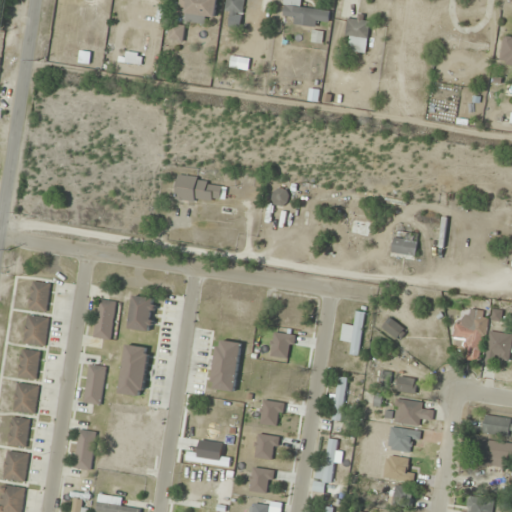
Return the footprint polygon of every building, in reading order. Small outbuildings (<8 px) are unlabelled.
[(216,18),(218,0),(180,0),(179,9),(188,10),(186,22),(206,25),(207,17),(216,18)] [(244,0),(226,0),(225,13),(243,15),(244,0)] [(303,0),(284,0),(283,16),(294,17),(294,25),(317,27),(318,20),(329,21),(331,10),(302,8),(303,0)] [(370,52),(370,19),(346,19),(346,52),(370,52)] [(183,42),(186,27),(172,24),(168,40),(183,42)] [(445,47),(489,52),(490,42),(446,37),(445,47)] [(511,54),(511,42),(499,41),(497,52),(511,54)] [(176,198),(225,202),(227,182),(177,178),(176,198)] [(289,194),(277,189),(273,201),(284,206),(289,194)] [(391,253),(415,258),(420,235),(396,230),(391,253)] [(47,312),(51,283),(33,281),(29,310),(47,312)] [(154,330),(154,297),(131,297),(131,330),(154,330)] [(117,302),(100,299),(93,337),(110,341),(117,302)] [(486,311),(469,310),(469,323),(456,323),(455,347),(484,348),(486,311)] [(341,341),(352,343),(350,355),(360,356),(365,313),(356,312),(355,326),(343,324),(341,341)] [(47,346),(48,317),(27,316),(26,344),(47,346)] [(382,328),(399,340),(406,329),(390,318),(382,328)] [(509,362),(511,351),(511,336),(493,331),(486,356),(509,362)] [(272,356),(292,359),(295,335),(275,332),(272,356)] [(212,390),(237,392),(242,342),(217,339),(212,390)] [(119,394),(144,397),(151,347),(126,344),(119,394)] [(37,380),(41,352),(23,349),(19,377),(37,380)] [(102,405),(107,367),(90,364),(84,403),(102,405)] [(398,392),(415,394),(417,378),(400,376),(398,392)] [(347,379),(335,378),(333,422),(344,422),(347,379)] [(14,412),(36,414),(39,386),(17,383),(14,412)] [(424,404),(398,399),(396,413),(390,412),(388,421),(420,426),(422,419),(432,421),(434,411),(423,409),(424,404)] [(263,425),(283,425),(283,402),(263,402),(263,425)] [(509,437),(511,421),(511,419),(486,415),(483,433),(509,437)] [(9,445),(27,447),(30,419),(12,417),(9,445)] [(97,432),(80,430),(75,468),(92,471),(97,432)] [(256,458),(277,460),(279,436),(257,434),(256,458)] [(331,484),(338,441),(325,439),(318,491),(325,492),(326,483),(331,484)] [(484,465),(511,469),(511,457),(511,444),(487,441),(484,465)] [(28,454),(8,451),(5,480),(25,482),(28,454)] [(272,493),(273,469),(252,468),(251,492),(272,493)] [(0,511),(22,511),(25,488),(2,485),(0,500),(0,511)] [(413,488),(393,485),(390,505),(411,508),(413,488)] [(96,511),(140,511),(141,509),(122,507),(123,498),(99,495),(96,511)] [(493,511),(495,502),(469,497),(466,511),(493,511)] [(81,511),(83,500),(73,499),(72,511),(81,511)] [(269,511),(270,506),(255,503),(253,511),(269,511)]
